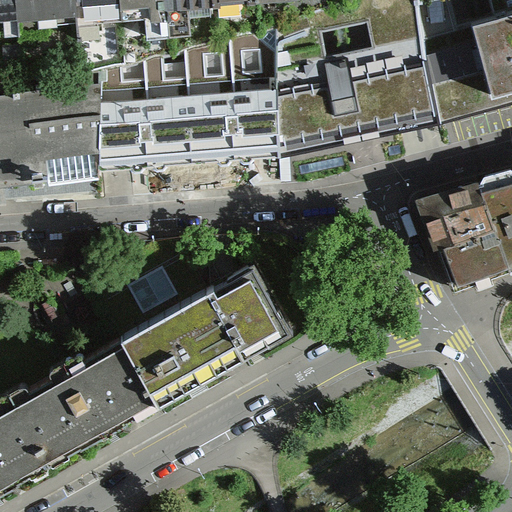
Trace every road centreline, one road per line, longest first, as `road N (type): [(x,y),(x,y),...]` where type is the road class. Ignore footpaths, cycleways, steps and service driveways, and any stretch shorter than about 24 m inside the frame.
road 1 (residential): [(51,511),(325,357),(436,317)]
road 2 (residential): [(375,189),(0,223)]
road 3 (residential): [(436,317),(375,189)]
road 4 (residential): [(511,152),(375,189)]
road 5 (unclassified): [(511,426),(436,317)]
